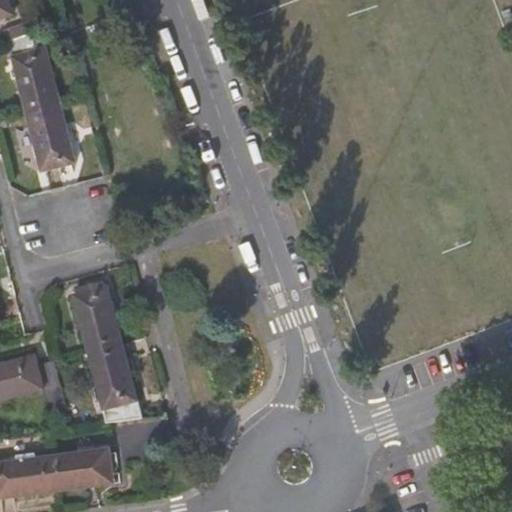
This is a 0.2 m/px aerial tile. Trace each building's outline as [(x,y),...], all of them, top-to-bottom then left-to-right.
[(30,32),(39,30),(37,24),(28,26),(27,21),(2,27),(5,39),(7,38),(30,32)] [(39,30),(30,32),(35,50),(44,48),(40,30),(39,30)] [(7,38),(12,56),(35,50),(30,32),(7,38)] [(44,48),(35,50),(12,56),(11,56),(26,115),(60,107),(44,48)] [(74,163),(60,107),(26,115),(41,172),(74,163)] [(75,289),(76,295),(105,287),(104,282),(75,289)] [(106,286),(105,287),(76,295),(74,295),(88,353),(122,345),(106,286)] [(88,353),(103,409),(137,402),(122,345),(88,353)] [(0,401),(43,390),(37,366),(34,355),(0,363),(0,401)] [(55,362),(37,366),(43,390),(61,385),(55,362)] [(142,420),(137,402),(103,409),(106,422),(142,420)] [(110,450),(51,458),(56,494),(115,486),(110,450)] [(18,462),(35,460),(35,453),(18,455),(18,462)] [(51,458),(35,460),(18,462),(0,464),(0,500),(56,494),(51,458)]
